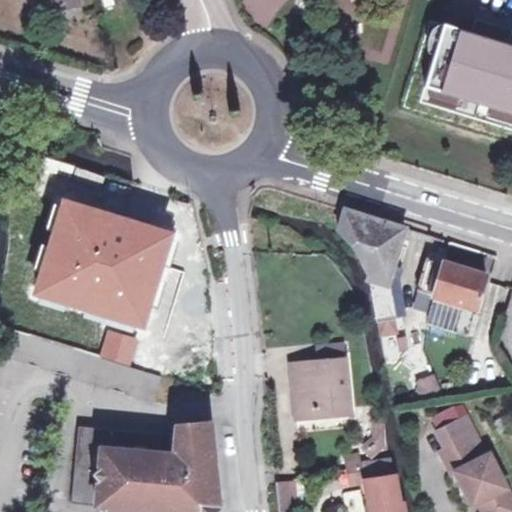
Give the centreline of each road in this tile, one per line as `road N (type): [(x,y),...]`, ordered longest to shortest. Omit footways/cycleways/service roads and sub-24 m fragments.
road 1 (unclassified): [(209,181),(231,236),(252,511)]
road 2 (unknown): [(244,412),(19,377),(0,456)]
road 3 (secondary): [(271,150),(511,230)]
road 4 (secondary): [(0,71),(145,115)]
road 5 (secondary): [(271,150),(281,110),(266,71),(250,57),(210,46)]
